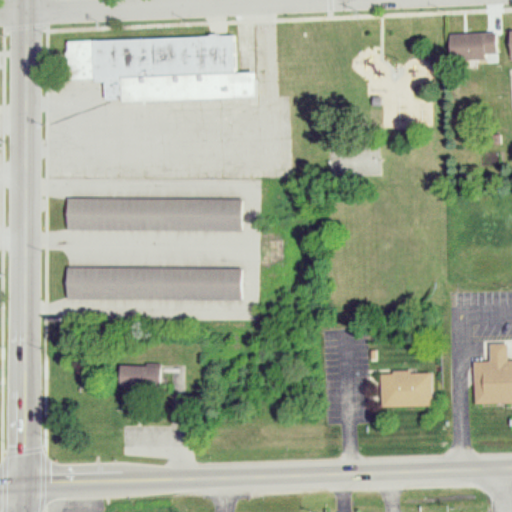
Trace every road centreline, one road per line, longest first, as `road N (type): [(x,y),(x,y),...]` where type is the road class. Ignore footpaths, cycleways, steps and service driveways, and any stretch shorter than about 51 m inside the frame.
road 1 (tertiary): [(511,468),(0,488)]
road 2 (residential): [(26,511),(28,0)]
road 3 (residential): [(272,0),(0,13)]
